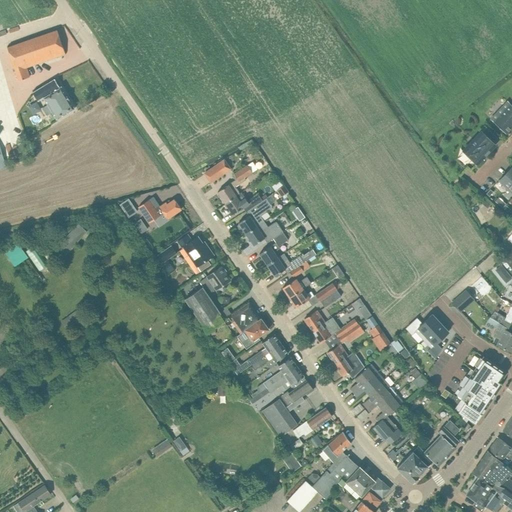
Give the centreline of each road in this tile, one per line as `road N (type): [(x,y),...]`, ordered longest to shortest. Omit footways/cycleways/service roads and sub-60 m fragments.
road 1 (residential): [(414,496),(368,448),(57,0)]
road 2 (tertiary): [(414,496),(458,466),(511,395)]
road 3 (residential): [(72,511),(0,405)]
